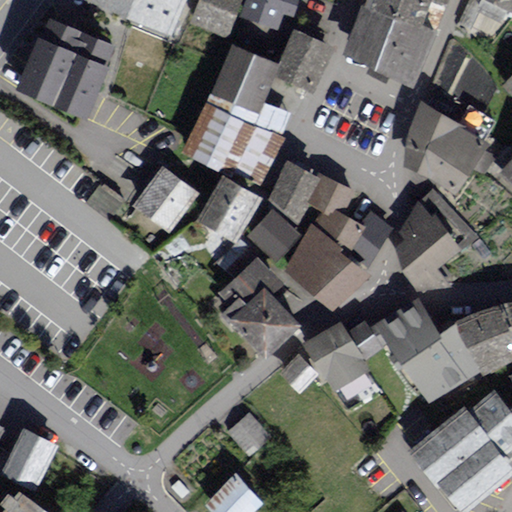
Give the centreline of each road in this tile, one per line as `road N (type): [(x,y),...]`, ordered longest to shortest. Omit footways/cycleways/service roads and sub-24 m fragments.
road 1 (residential): [(137,482),(248,384),(376,289)]
road 2 (residential): [(376,289),(394,217),(397,148),(462,0)]
road 3 (unknown): [(329,64),(301,131),(305,140),(395,187)]
road 4 (residential): [(0,378),(137,482)]
road 5 (residential): [(511,298),(450,307),(402,282),(376,289)]
